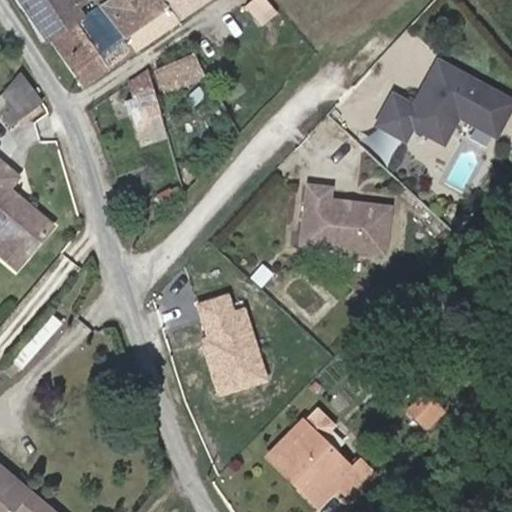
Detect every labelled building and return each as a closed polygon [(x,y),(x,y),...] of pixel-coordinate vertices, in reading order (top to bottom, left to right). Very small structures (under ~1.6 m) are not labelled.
[(97,8),(101,5),(107,0),(24,0),(52,40),(79,20),(97,8)] [(180,16),(167,0),(107,0),(101,5),(132,50),(135,47),(180,16)] [(167,0),(180,16),(201,0),(167,0)] [(101,5),(97,8),(79,20),(81,24),(110,65),(113,63),(132,50),(101,5)] [(81,24),(79,20),(52,40),(83,84),(110,65),(81,24)] [(167,91),(205,75),(195,52),(157,69),(167,91)] [(497,135),(511,108),(511,99),(439,59),(414,104),(395,93),(378,122),(406,138),(414,125),(425,131),(434,114),(452,110),(460,114),(497,135)] [(141,138),(167,130),(152,77),(149,69),(132,79),(138,98),(131,101),(141,138)] [(18,73),(3,91),(0,94),(0,112),(11,127),(39,106),(18,73)] [(434,114),(425,131),(445,142),(460,114),(452,110),(434,114)] [(21,180),(0,162),(0,236),(8,243),(12,243),(32,259),(57,228),(33,208),(26,209),(19,204),(22,200),(12,192),(21,180)] [(200,175),(197,165),(181,171),(186,188),(200,175)] [(172,188),(160,194),(164,204),(177,198),(175,195),(182,192),(180,187),(173,189),(172,188)] [(306,188),(301,245),(383,253),(388,208),(327,202),(328,190),(306,188)] [(33,208),(22,200),(19,204),(26,209),(33,208)] [(198,340),(216,396),(267,380),(243,306),(236,308),(231,292),(194,303),(205,338),(198,340)] [(426,393),(409,410),(423,424),(440,406),(426,393)] [(311,484),(305,491),(319,505),(339,484),(353,498),(376,474),(360,458),(351,467),(320,437),(333,423),(316,405),(302,419),(309,426),(281,455),(311,484)] [(302,419),(268,454),(305,491),(311,484),(281,455),(309,426),(302,419)] [(54,511),(0,466),(0,511),(12,511),(13,511),(15,511),(54,511)]
